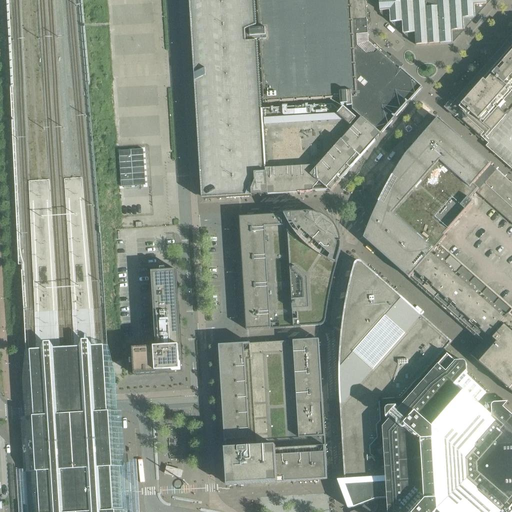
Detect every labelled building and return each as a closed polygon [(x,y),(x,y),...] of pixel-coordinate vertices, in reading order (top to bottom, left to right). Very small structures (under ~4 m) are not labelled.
[(189,0),(202,200),(246,197),(268,196),(329,192),(341,181),(376,141),(379,137),(379,136),(362,120),(360,122),(343,108),(340,112),(332,105),(261,110),(257,42),(246,43),(245,32),(256,27),(255,8),(250,8),(249,0),(189,0)] [(257,0),(258,19),(261,19),(262,29),(250,30),(250,35),(247,35),(247,41),(260,41),(261,70),(263,98),(263,103),(340,99),(340,105),(341,105),(346,105),(346,106),(346,107),(352,106),(352,110),(362,119),(362,120),(379,136),(379,137),(380,136),(380,135),(387,127),(396,117),(407,105),(422,88),(401,69),(400,69),(399,62),(391,55),(390,57),(368,38),(367,22),(366,22),(365,13),(366,12),(366,8),(366,5),(365,1),(366,0),(257,0)] [(379,0),(380,10),(379,10),(380,11),(382,11),(382,14),(390,21),(390,23),(391,23),(391,22),(396,22),(397,28),(402,32),(403,34),(404,34),(415,44),(415,45),(416,45),(416,44),(427,44),(428,44),(439,43),(439,44),(440,44),(440,43),(451,42),(451,43),(452,43),(452,42),(462,30),(464,30),(463,29),(474,18),(474,17),(480,11),(485,5),(486,5),(486,4),(489,0),(379,0)] [(477,92),(474,96),(473,97),(471,100),(468,103),(456,116),(489,145),(505,159),(511,165),(511,52),(511,54),(507,59),(506,60),(503,64),(499,67),(497,69),(496,71),(493,75),(492,75),(492,76),(488,80),(487,81),(485,83),(482,87),(478,91),(477,92)] [(438,119),(405,156),(399,165),(397,168),(393,176),(390,181),(386,188),(382,195),(380,199),(378,205),(374,212),(372,216),(370,222),(368,226),(366,232),(363,239),(409,279),(409,278),(410,278),(412,275),(421,264),(438,245),(445,237),(444,236),(473,203),(470,200),(476,193),(478,190),(473,185),(490,165),(472,149),(438,119)] [(143,149),(119,151),(121,187),(145,186),(143,149)] [(478,190),(476,193),(484,200),(504,178),(490,165),(473,185),(478,190)] [(511,224),(511,184),(504,178),(484,200),(511,224)] [(246,330),(320,326),(321,325),(322,325),(323,324),(324,324),(324,323),(325,322),(325,320),(327,306),(329,295),(331,285),(334,275),(337,264),(340,254),(340,252),(341,248),(341,244),(341,241),(340,237),(339,234),(338,231),(336,228),(334,225),(332,222),(329,220),(323,216),(320,215),(316,214),(313,213),(309,213),(306,213),(282,215),(239,217),(246,330)] [(409,278),(409,279),(410,280),(417,286),(418,287),(425,293),(426,294),(433,300),(434,301),(441,307),(442,308),(449,314),(450,316),(457,322),(458,323),(465,329),(466,330),(473,336),(474,337),(481,343),(481,344),(479,347),(477,348),(471,355),(470,356),(472,357),(478,363),(480,364),(486,370),(487,371),(488,371),(494,377),(496,379),(500,382),(501,383),(508,390),(510,391),(511,392),(511,310),(490,291),(487,288),(480,282),(478,281),(471,275),(468,272),(463,267),(454,260),(447,253),(443,249),(438,245),(421,264),(412,275),(410,278),(409,278)] [(340,359),(340,371),(340,381),(340,385),(340,402),(341,410),(342,421),(342,431),(343,442),(344,453),(345,484),(345,486),(348,485),(386,483),(385,468),(377,469),(377,461),(371,455),(371,451),(370,447),(377,439),(377,426),(381,422),(379,401),(401,399),(418,380),(424,373),(420,369),(415,364),(423,354),(424,353),(431,345),(442,334),(440,333),(437,330),(416,312),(405,302),(398,296),(362,264),(361,264),(361,263),(360,263),(359,263),(358,263),(357,263),(357,264),(356,264),(356,265),(355,265),(355,266),(354,271),(350,287),(347,302),(344,316),(343,323),(343,327),(342,338),(340,356),(340,359)] [(151,272),(154,326),(179,324),(178,302),(178,294),(176,270),(165,271),(165,268),(160,268),(160,271),(151,272)] [(115,466),(114,466),(113,453),(113,452),(114,450),(114,447),(114,446),(114,444),(114,442),(114,440),(114,438),(113,436),(112,435),(112,434),(111,408),(110,398),(108,375),(107,348),(106,328),(108,328),(106,304),(104,304),(104,306),(104,307),(103,308),(102,309),(101,310),(100,310),(99,310),(98,311),(96,311),(68,312),(60,313),(31,315),(30,315),(29,315),(28,314),(27,314),(26,313),(25,313),(25,312),(24,311),(24,310),(24,309),(26,334),(27,354),(30,401),(30,403),(30,412),(36,501),(36,511),(119,511),(120,511),(119,511),(119,510),(118,509),(117,508),(116,495),(114,467),(115,466)] [(179,324),(154,326),(156,347),(132,349),(133,360),(130,360),(130,365),(133,365),(134,376),(172,373),(172,371),(180,370),(179,362),(182,362),(179,324)] [(123,341),(123,349),(134,348),(133,340),(123,341)] [(245,344),(219,346),(227,486),(327,480),(319,340),(245,344)] [(386,483),(348,485),(350,492),(350,493),(349,493),(349,494),(348,494),(348,495),(348,496),(348,497),(349,498),(350,498),(350,499),(351,499),(352,499),(353,499),(355,506),(348,509),(354,508),(361,505),(361,506),(362,508),(362,509),(362,510),(363,510),(363,511),(364,511),(365,511),(364,511),(373,511),(374,511),(375,511),(376,510),(377,509),(377,508),(377,507),(377,506),(377,505),(377,504),(377,503),(377,502),(376,502),(376,501),(375,500),(378,499),(387,499),(388,505),(395,511),(511,511),(511,416),(510,414),(502,407),(506,402),(497,403),(495,403),(494,403),(493,403),(493,404),(492,404),(492,405),(491,406),(491,407),(491,414),(489,416),(482,410),(482,409),(479,406),(477,403),(486,393),(465,375),(467,373),(467,366),(467,365),(466,365),(466,364),(465,364),(465,363),(464,363),(463,363),(462,363),(455,363),(447,356),(401,408),(391,420),(389,422),(383,429),(384,443),(384,444),(376,452),(385,460),(385,468),(386,483)] [(166,466),(164,474),(164,473),(177,477),(178,470),(166,467),(166,466)] [(384,511),(384,502),(381,502),(381,504),(381,505),(381,507),(381,508),(380,509),(380,511),(379,511),(378,511),(359,511),(360,511),(359,511),(359,509),(351,511),(384,511)]
